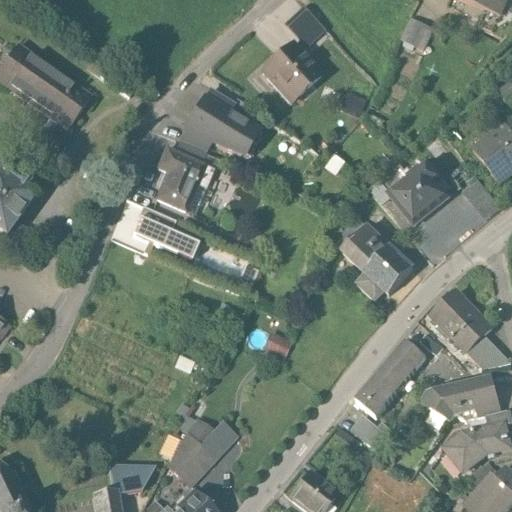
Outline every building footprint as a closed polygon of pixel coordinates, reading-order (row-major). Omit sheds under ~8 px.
[(459,0),(486,11),(490,0),(459,0)] [(507,0),(490,0),(486,11),(501,17),(507,0)] [(288,30),(306,50),(324,33),(306,13),(288,30)] [(431,29),(410,19),(401,40),(422,50),(431,29)] [(321,79),(292,49),(277,63),(281,67),(266,82),(290,108),(321,79)] [(91,102),(16,52),(0,76),(0,90),(50,123),(58,129),(69,136),(91,102)] [(365,101),(346,93),(339,109),(358,117),(365,101)] [(211,94),(205,104),(227,117),(233,106),(211,94)] [(205,104),(186,137),(208,146),(241,159),(256,134),(227,117),(205,104)] [(58,129),(50,123),(8,185),(16,190),(58,129)] [(511,180),(511,136),(506,129),(474,155),(501,189),(511,180)] [(186,137),(180,147),(203,157),(208,146),(186,137)] [(180,147),(176,158),(199,167),(203,157),(180,147)] [(176,158),(165,154),(157,173),(163,175),(157,189),(162,191),(157,204),(195,219),(214,173),(199,167),(176,158)] [(444,183),(430,166),(389,199),(415,231),(451,202),(439,187),(444,183)] [(8,185),(0,178),(0,240),(28,260),(39,244),(21,232),(17,237),(12,234),(34,202),(16,190),(8,185)] [(465,197),(486,223),(500,212),(479,186),(465,197)] [(137,224),(139,225),(139,223),(171,236),(175,225),(142,211),(137,224)] [(139,223),(139,225),(132,240),(191,265),(199,248),(171,236),(139,223)] [(396,255),(368,230),(342,258),(365,279),(384,297),(388,300),(413,271),(402,261),(404,258),(398,252),(396,255)] [(258,272),(244,266),(237,284),(252,290),(258,272)] [(384,297),(365,279),(356,288),(375,306),(384,297)] [(432,323),(467,358),(485,342),(493,333),(458,298),(432,323)] [(0,344),(9,331),(0,325),(0,344)] [(290,345),(271,337),(263,353),(282,362),(290,345)] [(510,368),(485,342),(467,358),(484,375),(510,368)] [(376,422),(426,361),(406,345),(356,406),(376,422)] [(426,397),(418,412),(450,428),(455,419),(477,413),(498,408),(491,380),(426,397)] [(501,417),(498,408),(477,413),(479,423),(484,421),(501,417)] [(484,421),(487,433),(506,429),(511,427),(509,416),(501,417),(484,421)] [(214,435),(197,424),(187,438),(175,458),(179,462),(169,472),(188,489),(236,440),(221,426),(214,435)] [(511,458),(506,429),(487,433),(465,437),(441,456),(463,483),(488,463),(511,458)] [(27,511),(13,480),(0,471),(0,511),(27,511)] [(114,499),(118,498),(119,500),(141,496),(153,472),(109,471),(114,499)] [(326,511),(338,496),(305,472),(285,499),(303,511),(326,511)] [(497,485),(494,483),(466,511),(511,511),(511,477),(507,473),(497,485)] [(209,511),(196,497),(181,511),(209,511)] [(92,501),(94,511),(120,511),(119,500),(118,498),(114,499),(92,501)]
